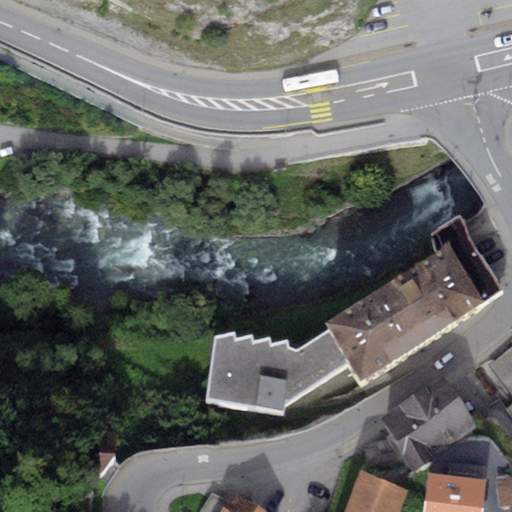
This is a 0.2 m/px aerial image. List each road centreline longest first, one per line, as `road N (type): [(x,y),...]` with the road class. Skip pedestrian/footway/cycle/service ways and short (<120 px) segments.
road 1 (primary): [(456,65),(320,93),(190,97),(0,16)]
road 2 (tertiary): [(511,305),(465,357),(340,438),(156,477),(143,492),(145,511)]
road 3 (tertiary): [(456,65),(511,200)]
